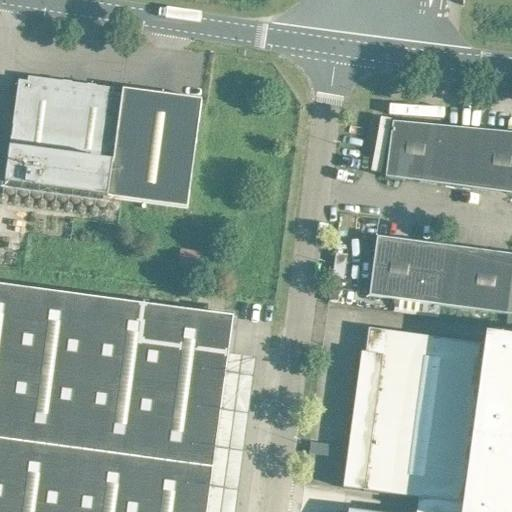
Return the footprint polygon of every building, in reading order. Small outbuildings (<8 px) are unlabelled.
[(103,56),(102,65),(127,68),(129,59),(103,56)] [(188,210),(202,102),(122,91),(121,96),(95,93),(96,87),(63,83),(63,84),(28,79),(28,84),(19,82),(5,186),(188,210)] [(462,130),(445,128),(392,123),(385,179),(454,188),(462,130)] [(511,134),(462,130),(454,188),(511,195),(511,134)] [(439,307),(446,248),(377,238),(369,298),(439,307)] [(508,317),(511,285),(511,256),(446,248),(439,307),(508,317)] [(182,254),(180,267),(198,270),(200,257),(182,254)] [(207,511),(233,319),(195,314),(0,287),(0,511),(207,511)] [(420,511),(462,511),(485,346),(369,331),(365,355),(362,354),(343,490),(419,500),(417,511),(420,511)] [(511,511),(511,339),(486,336),(485,346),(462,511),(420,511),(417,511),(511,511)]
